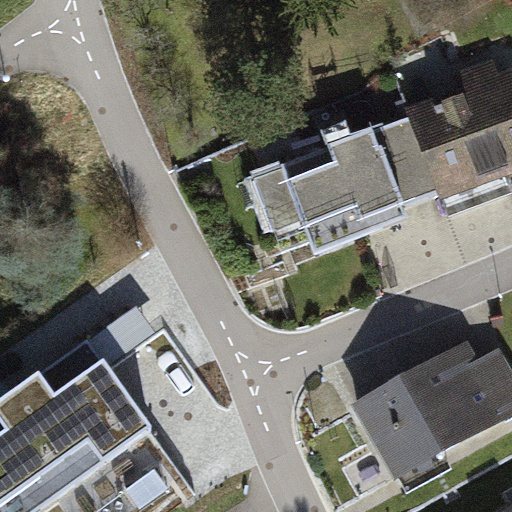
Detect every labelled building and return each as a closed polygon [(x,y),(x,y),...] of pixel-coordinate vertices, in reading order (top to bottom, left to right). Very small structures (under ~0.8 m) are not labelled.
[(442,192),(444,197),(511,172),(511,76),(413,113),(415,119),(442,192)] [(64,105),(34,119),(53,160),(83,146),(64,105)] [(442,192),(415,119),(254,181),(274,232),(303,221),(315,252),(401,218),(398,209),(442,192)] [(113,363),(159,337),(145,312),(99,339),(113,363)] [(353,406),(392,480),(511,416),(511,366),(502,347),(478,360),(471,345),(353,406)] [(90,352),(0,414),(0,511),(56,511),(154,444),(90,352)]
